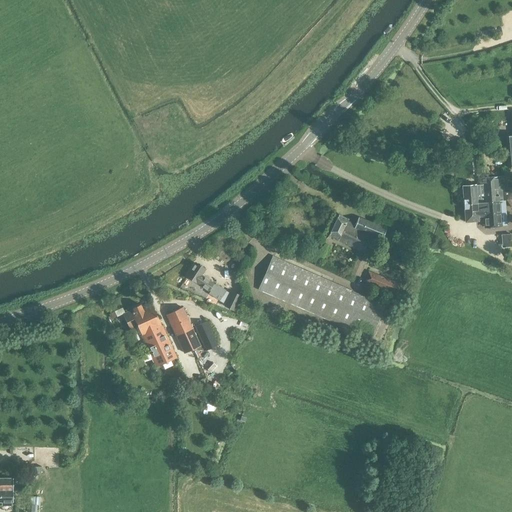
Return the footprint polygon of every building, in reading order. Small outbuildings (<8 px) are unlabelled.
[(481,203),(503,201),(502,190),(507,189),(506,176),(479,178),(480,185),(480,188),(482,188),(483,192),(480,192),(481,203)] [(464,204),(481,203),(480,192),(483,192),(482,188),(480,188),(480,185),(463,186),(464,204)] [(481,203),(464,204),(465,222),(479,221),(478,217),(487,216),(488,227),(505,225),(503,201),(481,203)] [(382,239),(387,229),(359,218),(356,225),(347,221),(348,219),(338,214),(329,235),(338,239),(338,240),(365,253),(373,235),(382,239)] [(371,338),(385,306),(273,257),(259,289),(371,338)] [(210,293),(220,300),(226,290),(216,284),(215,285),(214,284),(214,283),(202,275),(205,269),(196,263),(187,276),(209,291),(209,290),(211,291),(210,293)] [(396,294),(400,284),(369,271),(365,281),(396,294)] [(225,306),(231,309),(234,310),(241,296),(232,291),(225,306)] [(152,305),(143,309),(141,305),(133,308),(134,310),(123,314),(131,330),(138,326),(157,367),(177,358),(152,305)] [(185,353),(200,346),(182,307),(167,314),(185,353)] [(207,351),(218,345),(207,321),(195,326),(207,351)] [(235,330),(231,338),(242,343),(246,335),(235,330)] [(0,489),(13,490),(13,478),(0,478),(0,489)] [(13,490),(0,489),(0,501),(13,502),(13,490)]
